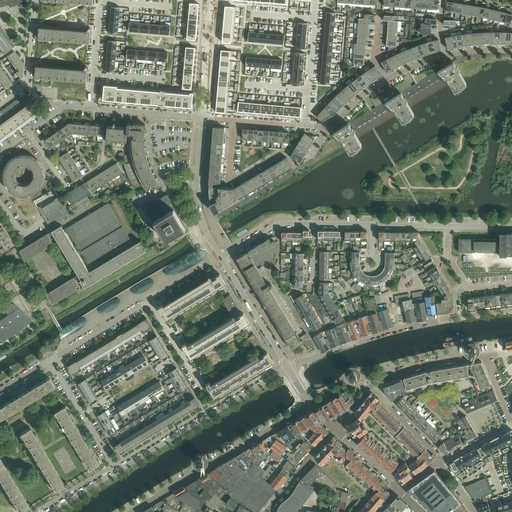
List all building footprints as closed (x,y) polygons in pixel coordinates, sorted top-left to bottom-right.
[(446,11),(451,12),(453,2),(448,2),(447,2),(446,6),(445,6),(444,10),(446,11)] [(455,20),(445,19),(444,19),(444,25),(449,25),(449,28),(448,28),(449,29),(455,28),(455,27),(455,20)] [(0,49),(3,54),(4,53),(7,52),(12,48),(15,46),(13,42),(10,39),(10,38),(9,37),(8,36),(7,35),(0,24),(0,49)] [(39,27),(38,38),(54,40),(55,40),(75,41),(79,42),(82,42),(89,43),(90,37),(90,31),(92,29),(90,27),(89,28),(88,29),(87,31),(84,31),(62,29),(57,28),(48,28),(48,27),(47,28),(40,27),(39,27)] [(431,29),(421,28),(420,33),(423,34),(423,36),(423,37),(428,35),(428,34),(430,34),(431,29)] [(453,48),(450,36),(445,37),(447,46),(447,48),(448,51),(453,50),(453,48)] [(432,40),(435,51),(441,49),(438,39),(432,40)] [(435,51),(432,40),(427,42),(430,53),(435,52),(435,51)] [(397,42),(386,41),(386,46),(388,46),(388,50),(388,51),(393,48),(393,47),(396,47),(397,42)] [(427,42),(422,44),(425,55),(430,53),(427,42)] [(417,46),(421,57),(425,55),(422,44),(417,46)] [(411,47),(416,58),(421,57),(417,46),(411,47)] [(416,58),(411,47),(406,50),(411,60),(416,58)] [(406,50),(401,52),(406,62),(411,60),(406,50)] [(13,51),(6,56),(7,56),(9,60),(17,55),(15,53),(14,51),(13,51)] [(396,54),(401,65),(406,62),(401,52),(396,54)] [(396,66),(397,67),(401,65),(396,54),(391,56),(395,64),(395,63),(396,66)] [(17,55),(9,60),(12,64),(19,58),(18,57),(17,55)] [(387,59),(386,59),(391,68),(391,69),(392,70),(392,69),(396,67),(397,67),(396,66),(395,63),(395,64),(391,56),(389,58),(387,59)] [(19,58),(12,64),(14,67),(22,62),(21,60),(19,58)] [(364,60),(354,59),(353,64),(356,64),(356,68),(361,66),(361,65),(364,65),(364,60)] [(383,61),(381,62),(385,70),(386,71),(386,72),(387,72),(392,70),(391,69),(391,68),(386,59),(383,61)] [(22,62),(14,67),(17,71),(23,66),(23,64),(22,62)] [(458,71),(458,70),(459,70),(457,67),(456,68),(456,67),(455,65),(453,62),(442,68),(438,70),(438,71),(441,74),(445,78),(446,77),(447,78),(446,78),(449,83),(453,89),(453,90),(456,88),(457,90),(460,88),(461,87),(460,86),(462,85),(463,86),(466,83),(465,82),(459,71),(458,71)] [(35,77),(43,78),(51,79),(51,78),(53,78),(55,79),(77,80),(78,81),(79,81),(86,81),(87,76),(87,70),(88,67),(86,66),(86,67),(85,68),(84,70),(81,69),(71,69),(59,68),(52,67),(45,66),(44,65),(43,66),(37,66),(36,66),(36,65),(36,66),(36,67),(35,76),(35,77)] [(370,69),(376,78),(381,74),(375,65),(370,69)] [(365,72),(372,81),(376,79),(376,78),(370,69),(365,72)] [(414,85),(401,93),(403,96),(404,98),(407,102),(409,107),(449,83),(446,78),(441,69),(438,71),(414,85)] [(361,75),(368,84),(372,81),(365,72),(361,75)] [(7,74),(6,75),(0,79),(0,82),(2,85),(9,79),(8,77),(9,76),(7,74)] [(368,84),(361,75),(356,78),(364,88),(368,84)] [(352,81),(359,91),(364,88),(356,78),(352,81)] [(9,79),(2,85),(5,89),(12,84),(11,81),(12,80),(10,79),(9,79)] [(348,85),(355,94),(359,91),(352,81),(348,85)] [(104,92),(103,99),(116,101),(118,101),(125,101),(132,102),(139,102),(146,103),(153,104),(159,104),(164,105),(171,105),(178,106),(185,106),(192,107),(193,93),(191,93),(191,94),(186,94),(179,93),(172,92),(165,92),(166,90),(160,90),(160,91),(154,91),(147,90),(140,90),(133,89),(126,88),(119,88),(117,88),(117,86),(104,85),(104,92)] [(348,85),(344,88),(351,97),(355,94),(348,85)] [(344,88),(340,92),(348,101),(351,97),(344,88)] [(340,92),(336,96),(344,104),(348,101),(340,92)] [(406,102),(406,101),(407,101),(405,98),(404,99),(404,98),(403,96),(401,93),(401,92),(386,101),(386,102),(388,104),(393,109),(394,108),(395,109),(394,109),(397,114),(401,120),(404,119),(405,120),(408,118),(408,119),(408,118),(408,117),(410,116),(411,117),(414,114),(413,113),(409,107),(407,102),(406,102)] [(0,138),(6,134),(12,129),(12,130),(12,129),(18,125),(19,125),(25,120),(30,117),(31,115),(31,116),(37,111),(25,94),(18,98),(19,99),(16,101),(16,100),(12,103),(10,105),(9,105),(6,107),(6,108),(3,110),(3,109),(0,111),(0,138)] [(332,100),(340,108),(344,104),(336,96),(332,100)] [(340,108),(332,100),(328,104),(336,112),(340,108)] [(374,109),(349,124),(351,127),(352,129),(354,133),(357,138),(397,114),(394,109),(389,100),(386,102),(374,109)] [(332,115),(333,116),(336,112),(328,104),(324,108),(330,113),(332,115)] [(321,112),(320,112),(328,119),(329,119),(329,120),(333,116),(332,115),(330,113),(324,108),(322,110),(321,112)] [(318,115),(316,117),(321,120),(318,124),(324,124),(325,123),(325,124),(326,124),(329,120),(329,119),(328,119),(320,112),(320,113),(318,115)] [(72,134),(77,134),(78,122),(75,122),(75,123),(69,123),(72,134)] [(61,127),(68,137),(72,134),(69,123),(65,126),(64,125),(61,127)] [(127,142),(127,134),(132,134),(132,138),(132,146),(133,149),(133,153),(125,155),(125,154),(124,154),(124,153),(123,153),(122,153),(121,153),(120,153),(120,154),(119,155),(119,156),(119,157),(120,157),(120,158),(121,158),(122,158),(123,158),(123,162),(124,163),(124,165),(125,167),(126,169),(126,171),(127,173),(128,176),(129,178),(131,181),(133,186),(135,189),(144,183),(147,187),(146,188),(145,188),(146,189),(147,189),(148,189),(148,188),(152,186),(152,187),(156,186),(155,184),(156,184),(158,182),(155,176),(152,171),(151,167),(150,165),(149,163),(147,158),(147,157),(146,152),(146,151),(145,145),(145,139),(145,138),(145,132),(145,125),(128,123),(127,126),(128,127),(127,128),(107,126),(106,141),(127,142)] [(349,151),(351,150),(352,151),(356,149),(355,148),(358,147),(359,148),(361,146),(361,145),(361,144),(357,138),(354,133),(353,132),(354,132),(353,129),(352,130),(351,129),(352,129),(351,127),(349,124),(349,123),(338,130),(334,132),(334,133),(336,135),(341,140),(342,139),(342,140),(348,151),(349,151)] [(68,137),(61,127),(59,129),(60,130),(58,131),(64,140),(68,137)] [(53,133),(60,143),(64,140),(58,131),(56,132),(55,131),(53,133)] [(51,136),(50,137),(55,145),(60,143),(53,133),(51,134),(51,136)] [(302,137),(301,138),(310,143),(311,144),(314,140),(315,139),(314,139),(313,138),(315,136),(309,136),(305,133),(303,135),(302,137)] [(55,145),(50,137),(48,138),(47,137),(42,140),(45,144),(49,150),(55,145)] [(301,138),(299,142),(308,148),(309,148),(311,144),(310,143),(301,138)] [(299,142),(296,147),(305,152),(306,153),(309,148),(308,148),(299,142)] [(296,147),(293,152),(300,156),(302,157),(303,157),(306,153),(305,152),(296,147)] [(59,158),(61,162),(71,156),(68,152),(59,158)] [(291,155),(290,157),(295,160),(298,164),(299,162),(300,162),(301,162),(303,157),(302,157),(300,156),(293,152),(291,155)] [(22,196),(24,196),(26,196),(28,196),(29,196),(28,195),(29,195),(31,195),(33,194),(34,193),(36,192),(37,191),(39,189),(40,188),(42,186),(42,185),(43,183),(44,182),(44,180),(44,179),(45,177),(45,176),(45,174),(45,173),(45,172),(44,170),(44,168),(43,167),(43,165),(42,164),(41,163),(40,161),(39,160),(38,159),(37,158),(35,157),(34,156),(32,156),(30,155),(28,155),(26,154),(24,154),(22,154),(20,154),(18,155),(16,156),(15,156),(13,157),(11,158),(10,159),(9,161),(8,161),(7,163),(6,165),(5,166),(4,169),(4,170),(3,172),(3,174),(3,176),(3,178),(4,180),(4,181),(5,183),(6,185),(7,187),(8,188),(10,190),(9,190),(11,192),(12,193),(14,194),(15,195),(16,195),(18,195),(19,196),(20,196),(22,196)] [(61,162),(63,166),(73,160),(71,156),(61,162)] [(284,159),(281,160),(287,169),(287,170),(288,170),(292,168),(292,167),(292,166),(288,159),(287,158),(287,157),(286,157),(284,159)] [(73,160),(63,166),(66,169),(76,163),(73,160)] [(279,162),(277,163),(282,172),(282,173),(283,173),(287,171),(287,170),(287,169),(281,160),(279,162)] [(76,163),(66,169),(68,173),(78,167),(76,163)] [(113,165),(119,175),(123,172),(117,163),(113,165)] [(274,165),(272,166),(277,175),(277,176),(278,176),(282,173),(282,172),(277,163),(276,163),(274,165)] [(109,168),(115,177),(119,175),(113,165),(109,168)] [(269,168),(267,169),(272,178),(273,179),(277,176),(278,176),(277,176),(277,175),(272,166),(271,166),(269,168)] [(78,167),(68,173),(71,177),(80,171),(78,167)] [(105,170),(111,180),(115,177),(109,168),(105,170)] [(264,171),(262,172),(267,181),(268,182),(272,179),(273,179),(272,178),(267,169),(266,169),(264,171)] [(105,170),(102,172),(108,182),(111,180),(105,170)] [(80,171),(71,177),(73,181),(83,175),(80,171)] [(102,172),(98,175),(104,184),(108,182),(102,172)] [(259,174),(257,175),(262,184),(263,185),(268,182),(267,181),(262,172),(261,172),(259,174)] [(98,175),(94,177),(100,187),(104,184),(98,175)] [(254,176),(252,178),(257,187),(258,187),(258,188),(263,185),(262,184),(257,175),(254,176)] [(100,187),(94,177),(90,179),(96,189),(100,187)] [(220,179),(210,178),(209,183),(209,187),(209,188),(209,190),(209,191),(209,193),(209,195),(210,197),(210,199),(210,200),(211,202),(211,203),(211,204),(209,205),(215,213),(220,210),(219,209),(223,206),(223,207),(237,198),(238,198),(232,189),(233,189),(232,188),(212,186),(213,183),(219,184),(220,179)] [(249,179),(247,181),(252,190),(253,190),(253,191),(258,188),(258,187),(257,187),(252,178),(249,179)] [(96,189),(90,179),(86,182),(92,192),(96,189)] [(244,182),(242,183),(248,193),(248,194),(248,193),(253,191),(253,190),(252,190),(247,181),(244,182)] [(68,207),(72,214),(85,206),(84,204),(90,200),(87,196),(90,194),(91,194),(84,183),(66,194),(72,204),(68,207)] [(239,185),(237,186),(243,195),(243,196),(248,194),(248,193),(242,183),(242,184),(239,185)] [(233,189),(238,198),(237,198),(238,199),(238,200),(238,199),(243,197),(243,196),(243,195),(237,186),(237,187),(234,188),(233,189)] [(145,207),(167,244),(187,232),(188,231),(166,195),(166,194),(165,195),(145,207)] [(43,218),(44,217),(50,227),(50,228),(70,215),(59,197),(53,200),(54,201),(43,207),(42,205),(38,208),(42,215),(41,216),(43,218)] [(78,246),(75,247),(63,228),(64,228),(62,225),(52,231),(54,234),(80,276),(79,276),(79,277),(75,279),(74,277),(46,294),(52,304),(80,287),(83,285),(85,288),(92,283),(142,252),(143,252),(146,250),(140,241),(137,243),(90,272),(89,270),(77,251),(80,250),(91,267),(116,252),(117,253),(121,250),(120,249),(132,242),(108,203),(67,228),(78,246)] [(414,242),(417,246),(422,243),(419,238),(419,232),(413,232),(412,232),(411,242),(414,242)] [(0,238),(0,242),(1,244),(11,237),(11,236),(10,237),(8,233),(0,238)] [(54,244),(48,234),(47,233),(20,250),(26,261),(28,260),(54,244)] [(261,298),(262,300),(264,303),(265,304),(267,307),(268,309),(268,310),(269,311),(271,315),(272,315),(274,319),(275,321),(275,320),(275,321),(277,324),(278,324),(293,349),(302,343),(301,343),(303,342),(308,349),(311,348),(313,347),(314,346),(309,338),(310,338),(306,332),(306,333),(303,334),(279,294),(276,290),(273,285),(262,266),(274,259),(275,237),(273,237),(273,236),(270,238),(271,239),(247,253),(247,252),(238,257),(238,259),(237,260),(256,291),(257,291),(261,298)] [(1,244),(4,247),(13,241),(11,237),(1,244)] [(13,241),(4,247),(6,251),(10,249),(16,244),(13,241)] [(417,246),(414,248),(417,253),(425,248),(422,243),(417,246)] [(201,246),(64,325),(70,335),(209,254),(201,246)] [(428,252),(425,248),(417,253),(420,257),(428,252)] [(430,257),(428,252),(420,257),(422,262),(431,257),(430,257)] [(431,257),(422,262),(423,262),(425,266),(425,267),(426,267),(433,262),(434,262),(433,261),(431,257)] [(466,262),(459,262),(464,273),(469,273),(469,262),(469,260),(466,260),(466,262)] [(431,276),(439,271),(439,270),(436,266),(428,271),(428,272),(431,276)] [(351,270),(354,276),(362,271),(360,267),(351,270)] [(384,268),(382,271),(390,277),(393,271),(384,268)] [(365,273),(362,271),(354,276),(359,281),(365,273)] [(380,274),(385,281),(386,283),(392,278),(390,277),(382,271),(380,274)] [(431,276),(434,280),(442,275),(439,271),(431,276)] [(165,308),(164,308),(164,307),(161,309),(162,309),(161,309),(167,319),(216,289),(217,291),(224,287),(223,284),(225,283),(220,274),(215,276),(213,273),(208,276),(211,281),(165,308)] [(359,281),(365,284),(368,275),(365,273),(359,281)] [(376,275),(379,284),(385,281),(380,274),(376,275)] [(434,280),(436,285),(445,280),(442,275),(434,280)] [(303,281),(294,280),(294,285),(294,286),(294,289),(302,291),(303,286),(303,281)] [(445,280),(436,285),(439,290),(447,285),(445,280)] [(325,323),(324,321),(323,320),(323,319),(324,319),(324,318),(325,317),(326,317),(327,317),(327,318),(328,318),(332,325),(346,317),(332,292),(332,283),(315,283),(315,288),(314,288),(313,294),(303,294),(297,298),(297,297),(296,297),(296,296),(295,296),(294,295),(293,295),(292,295),(291,295),(291,296),(290,296),(311,332),(325,323)] [(450,289),(447,285),(439,290),(442,294),(450,289)] [(435,303),(437,314),(448,312),(448,313),(449,313),(449,314),(450,314),(450,315),(451,315),(452,315),(453,315),(453,314),(454,313),(454,312),(452,292),(450,289),(442,294),(440,295),(441,302),(435,303)] [(182,338),(179,340),(185,350),(186,349),(191,358),(240,328),(241,330),(248,326),(230,295),(222,300),(234,319),(188,347),(182,338)] [(425,296),(422,297),(419,298),(416,298),(413,299),(411,299),(402,301),(407,323),(408,323),(416,321),(416,322),(418,321),(419,321),(426,320),(427,320),(426,315),(424,301),(426,301),(428,315),(437,313),(437,314),(435,303),(434,295),(425,296)] [(368,315),(374,333),(374,332),(382,330),(384,330),(379,312),(374,298),(364,301),(368,315)] [(25,324),(27,322),(29,319),(30,318),(20,309),(14,304),(13,304),(12,303),(11,303),(10,303),(9,303),(8,304),(7,304),(7,305),(6,306),(5,307),(5,308),(5,309),(5,310),(5,311),(6,311),(6,312),(8,314),(0,319),(0,340),(2,339),(6,337),(9,335),(11,334),(12,333),(14,332),(16,331),(17,330),(19,329),(20,328),(21,327),(22,326),(25,324)] [(379,312),(384,330),(385,329),(392,327),(393,327),(387,309),(379,312)] [(358,318),(357,318),(363,336),(364,336),(371,333),(371,334),(372,333),(374,333),(368,315),(366,316),(358,318)] [(151,326),(146,317),(141,320),(147,328),(151,326)] [(345,324),(351,341),(353,340),(361,337),(363,336),(357,318),(355,319),(346,323),(347,323),(345,324)] [(147,328),(141,320),(137,322),(138,323),(143,331),(147,328)] [(143,331),(138,323),(134,326),(138,333),(143,331)] [(345,324),(336,327),(341,344),(350,341),(351,341),(345,324)] [(138,333),(134,326),(130,328),(134,336),(138,333)] [(326,330),(332,347),(340,344),(341,344),(336,327),(326,330)] [(134,336),(130,328),(125,331),(130,338),(134,336)] [(332,347),(326,330),(321,332),(313,337),(323,353),(330,348),(330,349),(330,348),(332,347)] [(130,338),(125,331),(121,333),(126,341),(130,338)] [(126,341),(121,333),(117,336),(122,343),(126,341)] [(206,377),(202,379),(208,389),(209,389),(214,397),(263,367),(265,369),(272,365),(253,334),(246,339),(257,358),(211,386),(206,377)] [(157,335),(149,340),(152,344),(160,340),(157,335)] [(122,343),(117,336),(113,338),(118,346),(122,343)] [(472,341),(471,336),(441,343),(443,348),(472,341)] [(118,346),(113,338),(109,341),(114,349),(118,346)] [(160,340),(152,344),(155,349),(162,344),(160,340)] [(114,349),(109,341),(105,343),(110,351),(114,349)] [(110,351),(105,343),(101,346),(106,354),(110,351)] [(471,355),(472,355),(473,355),(474,355),(475,354),(476,353),(477,352),(477,351),(478,350),(478,349),(478,348),(477,347),(477,346),(476,345),(476,344),(475,343),(474,343),(473,343),(472,343),(471,343),(470,343),(469,343),(468,344),(467,344),(467,345),(466,346),(466,347),(465,348),(465,349),(465,350),(466,351),(466,352),(467,353),(468,354),(469,354),(469,355),(470,355),(471,355)] [(165,349),(162,344),(155,349),(157,354),(165,349)] [(106,354),(101,346),(97,348),(102,356),(106,354)] [(102,356),(97,348),(93,351),(98,359),(102,356)] [(168,354),(165,349),(157,354),(160,358),(168,354)] [(98,359),(93,351),(89,353),(93,361),(98,359)] [(93,361),(89,353),(84,356),(89,364),(93,361)] [(143,355),(139,358),(144,366),(148,363),(143,355)] [(89,364),(84,356),(80,358),(85,366),(89,364)] [(85,366),(80,358),(76,361),(81,369),(85,366)] [(139,358),(134,361),(139,368),(144,366),(139,358)] [(76,360),(72,363),(77,371),(81,369),(76,361),(76,360)] [(134,361),(129,363),(134,371),(139,368),(134,361)] [(429,371),(427,372),(426,371),(420,373),(421,373),(420,373),(415,374),(414,375),(414,374),(409,376),(403,378),(406,387),(406,389),(407,390),(410,389),(411,390),(415,389),(415,388),(422,386),(422,387),(427,386),(427,384),(430,383),(437,382),(437,383),(442,383),(442,381),(448,380),(449,381),(453,381),(454,379),(460,378),(461,379),(465,378),(465,377),(473,376),(475,381),(474,382),(476,386),(477,386),(479,389),(480,388),(480,389),(483,387),(485,386),(490,384),(491,384),(488,378),(486,373),(484,367),(483,367),(484,367),(481,361),(470,363),(470,364),(467,364),(461,365),(460,365),(455,366),(454,366),(449,367),(443,368),(437,369),(431,370),(431,371),(429,371)] [(72,363),(67,366),(72,374),(77,371),(72,363)] [(129,363),(125,366),(130,374),(134,371),(129,363)] [(359,373),(359,372),(359,371),(359,370),(358,369),(358,368),(357,367),(356,367),(355,366),(354,366),(353,365),(352,365),(351,366),(350,366),(349,366),(348,367),(348,368),(347,369),(346,369),(346,370),(346,372),(346,373),(346,374),(347,375),(347,376),(348,377),(349,378),(350,378),(351,378),(352,379),(353,379),(354,379),(354,378),(355,378),(356,378),(357,377),(358,377),(358,376),(359,375),(359,374),(359,373)] [(125,366),(120,369),(125,377),(130,374),(125,366)] [(176,367),(168,372),(171,376),(179,372),(176,367)] [(120,369),(116,372),(121,380),(125,377),(120,369)] [(116,372),(111,375),(116,383),(121,380),(116,372)] [(182,376),(179,372),(171,376),(174,381),(182,376)] [(111,375),(107,378),(111,385),(116,383),(111,375)] [(182,376),(174,381),(177,386),(185,381),(182,376)] [(35,386),(40,395),(54,386),(49,377),(35,386)] [(86,378),(78,383),(81,388),(89,383),(86,378)] [(107,378),(102,381),(107,388),(111,385),(107,378)] [(384,393),(392,400),(402,390),(405,389),(404,387),(401,378),(381,385),(384,392),(384,393)] [(159,381),(155,383),(159,391),(164,388),(159,381)] [(188,386),(185,381),(177,386),(180,390),(188,386)] [(81,388),(84,393),(92,388),(89,383),(81,388)] [(155,383),(150,386),(155,394),(159,391),(155,383)] [(21,394),(26,403),(40,395),(35,386),(21,394)] [(150,386),(145,389),(150,397),(155,394),(150,386)] [(92,388),(84,393),(87,397),(94,393),(92,388)] [(145,389),(141,392),(146,400),(150,397),(145,389)] [(488,393),(492,402),(497,399),(493,390),(488,393)] [(340,394),(350,405),(354,401),(345,391),(340,394)] [(141,392),(136,395),(141,403),(146,400),(141,392)] [(353,436),(354,435),(357,433),(359,436),(361,434),(363,436),(357,443),(390,472),(393,468),(394,469),(396,468),(397,468),(399,470),(395,473),(402,483),(425,466),(435,456),(433,453),(431,455),(403,427),(400,431),(399,430),(400,428),(399,428),(402,425),(377,401),(379,399),(371,392),(354,413),(358,416),(356,419),(348,425),(346,426),(353,436)] [(97,397),(94,393),(87,397),(90,402),(97,397)] [(483,395),(487,404),(492,402),(488,393),(483,395)] [(26,403),(21,394),(6,403),(12,412),(26,403)] [(293,422),(295,426),(302,434),(306,438),(308,439),(308,438),(315,445),(327,432),(328,431),(329,430),(328,430),(325,427),(322,424),(320,422),(320,421),(319,421),(318,418),(317,418),(316,416),(317,415),(319,414),(321,413),(322,412),(323,412),(325,415),(325,416),(327,419),(328,419),(332,416),(333,416),(338,413),(343,410),(345,411),(350,406),(340,394),(339,395),(322,405),(321,405),(320,406),(319,407),(320,408),(319,408),(319,409),(317,410),(315,411),(314,411),(314,412),(313,411),(313,410),(312,411),(311,411),(293,422)] [(136,395),(132,398),(136,406),(141,403),(136,395)] [(478,397),(482,406),(487,404),(483,395),(478,397)] [(200,405),(195,396),(190,399),(195,407),(195,408),(200,405)] [(396,404),(400,408),(407,401),(403,397),(396,404)] [(473,399),(477,408),(482,406),(478,397),(473,399)] [(132,398),(127,401),(132,408),(136,406),(132,398)] [(195,407),(190,399),(186,402),(191,410),(195,407)] [(472,410),(468,401),(467,399),(466,399),(463,400),(462,401),(467,412),(472,410)] [(468,401),(472,410),(477,408),(473,399),(468,401)] [(127,401),(122,403),(127,411),(132,408),(127,401)] [(407,401),(400,408),(404,412),(410,405),(407,401)] [(191,410),(186,402),(182,404),(187,412),(191,410)] [(0,406),(0,418),(12,412),(6,403),(0,406)] [(122,403),(118,406),(122,414),(127,411),(122,403)] [(187,412),(182,404),(178,407),(183,415),(187,412)] [(404,412),(407,416),(414,409),(410,405),(404,412)] [(65,406),(55,412),(66,429),(68,434),(90,469),(94,467),(99,464),(101,463),(99,460),(98,461),(70,414),(70,413),(69,412),(65,407),(65,406)] [(183,415),(178,407),(174,409),(179,417),(183,415)] [(179,417),(174,409),(170,412),(175,420),(179,417)] [(418,413),(414,409),(407,416),(411,419),(418,413)] [(106,410),(98,415),(101,420),(109,415),(106,410)] [(175,420),(170,412),(166,414),(171,422),(171,423),(175,420)] [(422,416),(418,413),(411,419),(415,423),(422,416)] [(171,422),(166,414),(162,417),(167,425),(171,422)] [(111,420),(109,415),(101,420),(103,425),(111,420)] [(426,420),(422,416),(415,423),(419,427),(426,420)] [(457,420),(460,425),(468,420),(466,416),(457,420)] [(167,425),(162,417),(157,419),(162,427),(167,425)] [(162,427),(157,419),(153,422),(158,430),(162,427)] [(114,424),(111,420),(103,425),(106,429),(114,424)] [(426,420),(419,427),(423,431),(430,424),(426,420)] [(460,425),(463,430),(471,425),(468,420),(460,425)] [(158,430),(153,422),(149,424),(154,432),(158,430)] [(288,425),(290,429),(295,435),(296,437),(300,441),(299,442),(300,442),(301,444),(304,441),(304,440),(306,438),(302,434),(295,426),(293,422),(288,425)] [(117,429),(114,424),(106,429),(109,434),(117,429)] [(154,432),(149,424),(145,427),(150,435),(154,432)] [(430,424),(423,431),(426,435),(433,428),(430,424)] [(288,425),(277,432),(279,435),(279,436),(287,444),(296,437),(295,435),(290,429),(288,425)] [(463,430),(465,434),(473,430),(471,425),(463,430)] [(150,435),(145,427),(141,429),(146,437),(150,435)] [(25,430),(20,434),(32,454),(55,491),(59,488),(67,483),(66,481),(65,482),(64,482),(63,482),(34,435),(35,434),(33,434),(30,428),(26,430),(25,430)] [(426,435),(430,438),(437,432),(433,428),(426,435)] [(146,437),(141,429),(137,432),(142,440),(146,437)] [(473,430),(465,434),(468,440),(477,435),(473,430)] [(142,440),(137,432),(133,434),(138,442),(142,440)] [(268,437),(263,440),(264,443),(281,454),(283,451),(287,446),(288,445),(287,444),(279,436),(277,432),(270,436),(269,437),(268,438),(268,437)] [(437,432),(430,438),(435,443),(441,436),(437,432)] [(138,442),(133,434),(129,437),(134,445),(138,442)] [(448,440),(453,448),(458,446),(452,435),(451,434),(450,434),(451,436),(450,437),(451,438),(448,440)] [(452,435),(458,446),(463,443),(458,434),(455,436),(454,435),(453,435),(452,435)] [(504,434),(500,436),(504,446),(508,443),(504,434)] [(372,511),(390,493),(380,484),(383,481),(352,453),(353,452),(349,448),(348,449),(347,448),(345,448),(341,445),(343,443),(334,436),(314,457),(322,465),(349,489),(348,496),(348,495),(349,496),(350,491),(359,499),(349,510),(349,511),(351,511),(350,511),(372,511)] [(500,436),(495,438),(500,448),(504,446),(500,436)] [(134,445),(129,437),(125,439),(130,447),(134,445)] [(306,438),(304,440),(304,441),(311,448),(313,446),(315,445),(308,438),(308,439),(306,438)] [(495,438),(491,441),(495,450),(500,448),(495,438)] [(130,447),(125,439),(121,442),(125,450),(130,447)] [(263,440),(257,443),(260,447),(268,454),(277,461),(278,460),(279,461),(282,456),(283,456),(281,454),(264,443),(263,440)] [(448,440),(444,442),(443,443),(448,451),(453,448),(448,440)] [(304,441),(301,444),(308,451),(311,448),(304,441)] [(491,441),(487,443),(491,452),(495,450),(491,441)] [(125,450),(121,442),(116,445),(121,453),(126,450),(125,450)] [(287,446),(283,451),(286,454),(287,454),(298,462),(304,455),(308,451),(301,444),(300,442),(292,450),(288,445),(287,446)] [(443,443),(444,442),(443,442),(438,446),(445,453),(448,451),(443,443)] [(251,447),(250,448),(253,451),(263,460),(268,454),(260,447),(257,443),(251,447)] [(487,443),(482,445),(487,454),(491,452),(487,443)] [(477,448),(482,457),(487,454),(482,445),(478,448),(477,448)] [(240,454),(239,454),(251,465),(254,461),(265,470),(269,465),(263,460),(253,451),(250,448),(249,449),(240,454)] [(477,448),(472,450),(477,459),(482,457),(477,448)] [(472,450),(468,453),(473,462),(477,459),(472,450)] [(200,466),(201,466),(202,466),(203,466),(204,465),(205,465),(205,464),(206,463),(207,462),(207,461),(207,460),(207,459),(207,458),(207,457),(207,456),(206,456),(205,455),(205,454),(204,454),(203,453),(202,453),(201,453),(200,453),(199,453),(198,454),(197,454),(196,455),(196,456),(195,456),(195,457),(194,458),(194,459),(194,460),(195,461),(195,462),(196,463),(196,464),(197,465),(198,465),(199,466),(200,466)] [(468,453),(463,455),(468,464),(473,462),(468,453)] [(239,454),(226,462),(239,477),(246,469),(247,470),(251,465),(239,454)] [(287,454),(286,455),(288,457),(287,458),(295,465),(296,465),(298,462),(287,454)] [(463,455),(459,458),(464,467),(468,464),(463,455)] [(280,461),(278,464),(290,473),(290,472),(295,466),(295,465),(287,460),(282,456),(279,461),(280,461)] [(0,480),(18,510),(19,511),(24,510),(28,507),(30,506),(28,503),(27,504),(0,458),(0,480)] [(459,458),(454,460),(459,469),(464,467),(459,458)] [(454,460),(450,463),(455,472),(459,469),(454,460)] [(239,502),(241,504),(247,509),(252,511),(257,511),(259,510),(276,489),(270,484),(261,476),(265,470),(254,461),(251,465),(247,470),(246,469),(239,477),(227,492),(231,496),(238,501),(239,502)] [(239,477),(226,462),(216,467),(208,472),(210,475),(227,492),(239,477)] [(273,463),(272,466),(280,472),(280,470),(287,476),(290,473),(278,464),(276,463),(275,464),(273,463)] [(265,470),(261,476),(270,484),(276,489),(277,488),(277,489),(278,487),(286,477),(286,478),(287,476),(280,470),(280,472),(272,466),(270,464),(269,465),(265,470)] [(335,492),(336,489),(336,484),(315,464),(299,481),(298,481),(292,493),(290,495),(289,496),(288,497),(286,499),(283,501),(282,502),(280,504),(279,505),(278,507),(277,509),(277,511),(276,511),(298,511),(318,487),(335,492)] [(445,511),(450,511),(462,502),(447,485),(445,483),(437,473),(434,470),(427,475),(410,487),(407,489),(409,493),(415,499),(428,511),(445,511),(446,511),(445,511)] [(207,511),(209,511),(212,509),(215,506),(223,511),(229,511),(238,501),(231,496),(227,492),(210,475),(208,472),(200,477),(185,486),(186,490),(207,504),(204,510),(207,511)] [(485,478),(465,486),(474,500),(485,496),(490,493),(485,478)] [(157,511),(217,511),(212,509),(209,511),(207,511),(204,510),(207,504),(186,490),(185,486),(183,485),(173,491),(173,493),(152,506),(154,510),(157,511)] [(336,489),(335,492),(333,499),(331,499),(330,504),(333,504),(332,508),(331,511),(338,511),(341,491),(336,489)] [(341,491),(338,511),(344,511),(348,493),(341,491)] [(393,504),(399,510),(400,511),(415,511),(400,498),(400,497),(398,495),(396,497),(391,502),(393,504)] [(393,504),(391,502),(391,503),(387,507),(382,511),(396,511),(399,510),(393,504)] [(445,511),(446,511),(445,511),(468,511),(462,502),(450,511),(445,511)]
